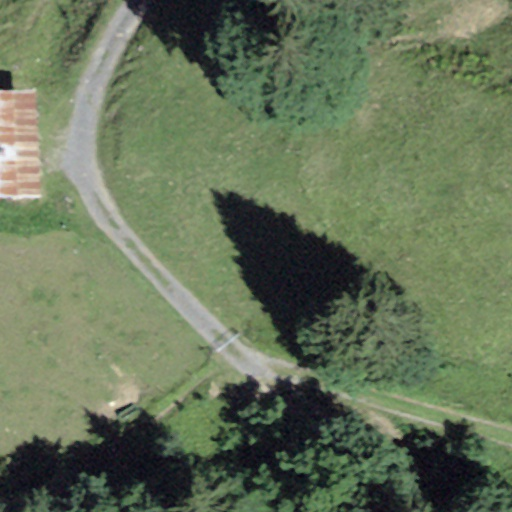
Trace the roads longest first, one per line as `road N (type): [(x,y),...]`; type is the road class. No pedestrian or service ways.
road 1 (track): [(140,0),(89,93),(81,144),(87,185),(167,288),(242,358)]
road 2 (track): [(511,442),(242,358)]
road 3 (track): [(242,358),(352,443),(416,511)]
